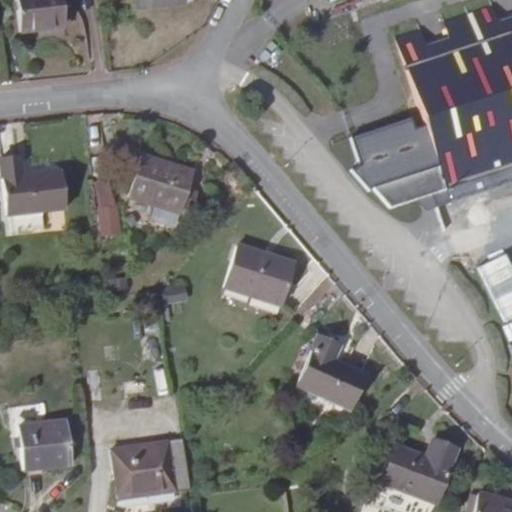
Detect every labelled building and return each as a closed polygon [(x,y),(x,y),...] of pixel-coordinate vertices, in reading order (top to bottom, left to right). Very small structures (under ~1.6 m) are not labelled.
[(132,0),(136,31),(185,26),(182,0),(132,0)] [(182,0),(185,26),(197,25),(195,9),(188,10),(187,0),(182,0)] [(511,0),(510,0),(403,33),(429,117),(420,120),(416,110),(358,127),(363,142),(340,164),(359,184),(364,181),(383,203),(428,187),(429,183),(437,181),(442,196),(511,174),(511,0)] [(19,13),(22,52),(52,49),(53,46),(66,45),(63,9),(19,13)] [(135,178),(120,217),(171,237),(186,198),(135,178)] [(1,182),(6,243),(66,237),(62,193),(22,196),(21,180),(1,182)] [(94,192),(97,239),(114,238),(111,191),(94,192)] [(238,262),(220,300),(275,327),(293,289),(238,262)] [(419,305),(417,317),(443,321),(444,309),(419,305)] [(326,347),(299,394),(351,425),(370,392),(337,373),(346,358),(326,347)] [(11,424),(15,466),(64,460),(59,418),(11,424)] [(116,496),(187,486),(186,479),(184,466),(179,436),(108,446),(116,496)] [(387,455),(374,492),(430,510),(449,455),(425,447),(418,465),(387,455)] [(184,466),(186,479),(194,477),(193,466),(184,466)] [(466,511),(511,511),(511,508),(476,492),(466,511)]
